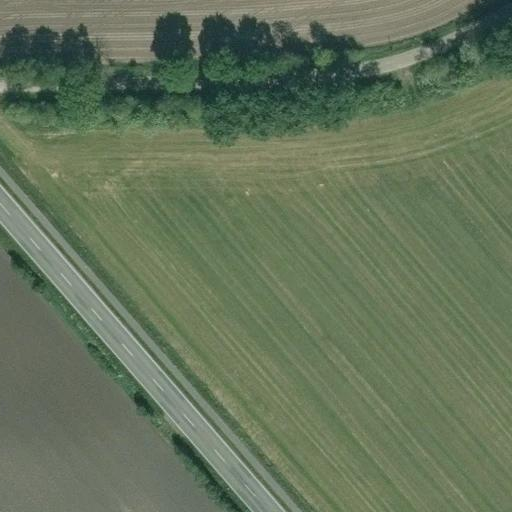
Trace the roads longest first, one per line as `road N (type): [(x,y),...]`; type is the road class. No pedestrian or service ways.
road 1 (unclassified): [(0,92),(352,78),(437,55),(511,13)]
road 2 (tertiary): [(0,199),(272,511)]
